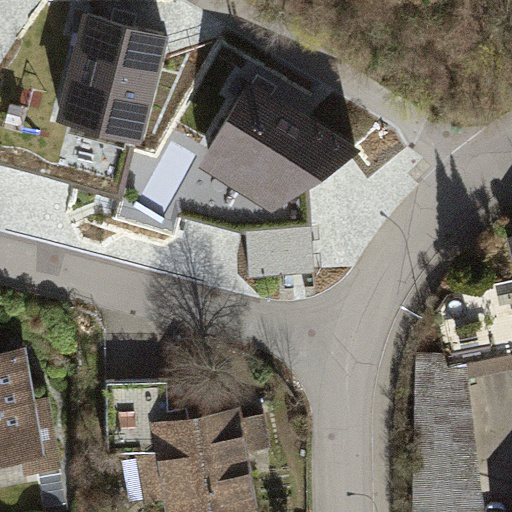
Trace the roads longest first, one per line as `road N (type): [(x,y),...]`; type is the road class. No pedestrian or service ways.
road 1 (residential): [(0,254),(348,343)]
road 2 (track): [(215,0),(420,127),(463,163)]
road 3 (residential): [(348,343),(397,251),(463,163),(511,142)]
road 4 (residential): [(348,511),(348,343)]
